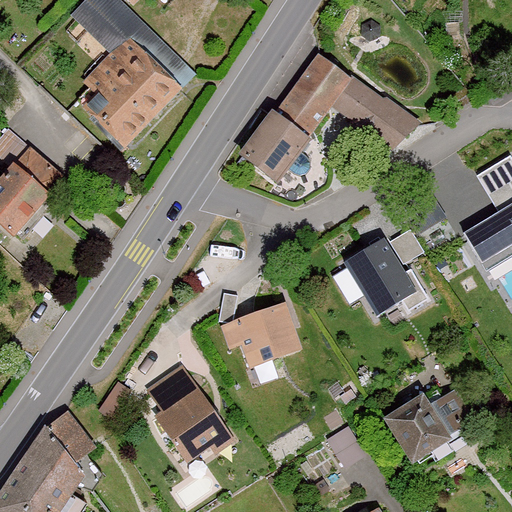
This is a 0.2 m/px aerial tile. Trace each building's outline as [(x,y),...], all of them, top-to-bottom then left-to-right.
[(129,151),(199,77),(146,27),(148,25),(119,0),(87,0),(73,16),(115,55),(74,99),(129,151)] [(417,121),(321,55),(255,150),(290,174),(336,107),(397,149),(417,121)] [(32,148),(9,127),(0,137),(0,160),(11,171),(32,148)] [(511,155),(473,178),(495,216),(463,234),(484,275),(511,260),(511,155)] [(0,186),(0,224),(17,239),(53,197),(17,166),(0,186)] [(384,240),(346,263),(378,313),(403,297),(410,308),(428,297),(410,269),(404,274),(400,267),(424,252),(411,230),(387,245),(384,240)] [(288,303),(224,327),(233,351),(244,346),(253,369),(305,350),(288,303)] [(236,441),(184,367),(148,391),(164,414),(157,419),(189,464),(213,448),(217,454),(236,441)] [(137,394),(120,382),(99,414),(116,426),(137,394)] [(430,394),(387,419),(414,464),(457,439),(430,394)] [(345,465),(369,453),(353,423),(329,435),(345,465)] [(47,428),(0,502),(0,511),(64,511),(97,460),(47,428)]
